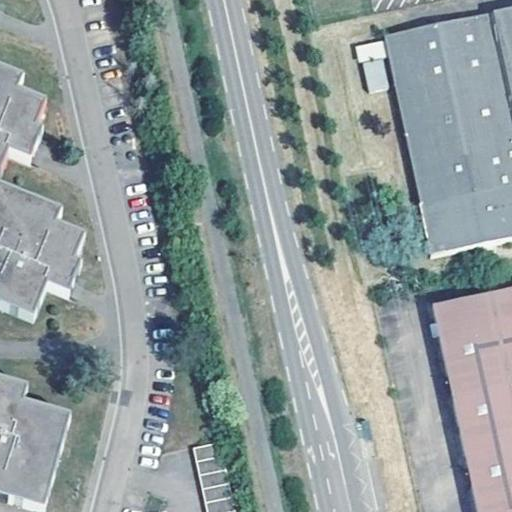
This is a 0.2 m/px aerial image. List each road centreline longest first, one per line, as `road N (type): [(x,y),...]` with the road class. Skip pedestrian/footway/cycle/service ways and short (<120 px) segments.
road 1 (tertiary): [(335,511),(224,0)]
road 2 (residential): [(102,511),(127,417),(133,348),(58,0)]
